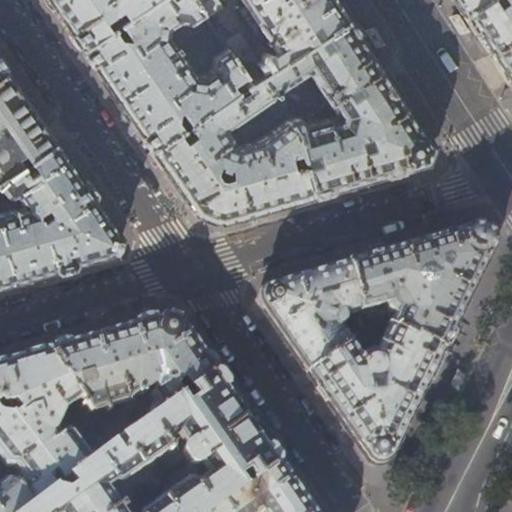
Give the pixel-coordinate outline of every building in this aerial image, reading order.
[(47,0),(52,7),(82,49),(112,28),(119,23),(152,0),(47,0)] [(204,15),(193,0),(152,0),(119,23),(130,38),(127,40),(119,39),(112,28),(82,49),(119,104),(151,150),(178,132),(182,130),(176,121),(177,112),(180,110),(190,124),(234,95),(237,92),(232,85),(245,76),(243,73),(227,49),(214,58),(212,69),(201,77),(194,75),(167,36),(167,29),(178,22),(191,24),(204,15)] [(193,0),(204,15),(206,18),(221,7),(216,0),(193,0)] [(241,0),(245,6),(241,9),(241,12),(258,40),(262,41),(266,38),(275,52),(272,54),(271,54),(270,53),(269,53),(268,52),(267,52),(265,52),(263,53),(262,54),(261,55),(260,56),(260,57),(260,58),(260,60),(260,61),(260,62),(258,63),(239,35),(224,45),(227,49),(243,73),(256,65),(263,75),(314,40),(322,35),(348,18),(336,0),(241,0)] [(455,0),(463,12),(482,0),(455,0)] [(511,0),(482,0),(463,12),(486,47),(511,87),(511,0)] [(258,79),(271,98),(273,102),(283,117),(285,121),(293,133),(311,194),(366,178),(426,161),(431,146),(392,85),(348,18),(322,35),(327,43),(319,48),(314,40),(263,75),(258,79)] [(0,180),(22,165),(16,158),(22,153),(28,161),(54,143),(44,130),(46,129),(5,71),(0,74),(0,180)] [(194,135),(185,141),(178,132),(151,150),(174,183),(195,213),(219,221),(262,209),(311,194),(293,133),(285,121),(258,140),(235,146),(227,143),(230,142),(231,137),(226,130),(271,98),(258,79),(250,84),(244,88),(249,95),(242,100),(238,100),(234,95),(190,124),(188,126),(194,135)] [(275,122),(283,117),(273,102),(266,107),(265,112),(271,121),(275,122)] [(12,210),(0,213),(0,284),(53,270),(115,252),(120,236),(92,195),(55,142),(54,143),(28,161),(22,165),(0,180),(0,189),(3,194),(5,195),(6,196),(7,197),(9,197),(11,197),(13,196),(15,194),(24,208),(16,211),(12,210)] [(346,262),(360,313),(375,309),(376,310),(383,307),(385,306),(385,307),(385,309),(386,312),(387,313),(389,315),(390,316),(392,318),(387,327),(412,340),(413,337),(441,350),(452,329),(469,294),(489,252),(491,249),(491,246),(492,243),(491,238),(489,234),(486,230),(482,228),(478,226),(473,226),(471,226),(412,243),(346,262)] [(346,317),(360,313),(346,262),(303,275),(262,287),(257,301),(284,341),(306,373),(349,343),(339,329),(341,325),(346,326),(347,323),(347,321),(346,319),(346,317)] [(179,396),(188,390),(214,371),(200,352),(182,325),(158,317),(96,335),(45,350),(80,397),(93,414),(105,411),(106,411),(126,406),(151,388),(154,393),(150,397),(149,397),(148,398),(149,399),(149,400),(153,405),(149,408),(149,409),(148,410),(149,412),(149,413),(150,414),(151,415),(179,396)] [(370,321),(363,323),(366,331),(370,330),(372,329),(370,321)] [(412,340),(387,327),(384,326),(376,328),(385,333),(372,360),(366,361),(365,361),(362,363),(349,343),(306,373),(342,423),(370,465),(385,463),(412,409),(441,350),(413,337),(412,340)] [(370,330),(366,331),(361,335),(356,338),(362,346),(375,337),(370,330)] [(21,357),(0,362),(0,403),(60,482),(65,478),(68,476),(92,457),(73,433),(72,432),(71,431),(70,431),(69,431),(68,431),(66,432),(63,433),(61,435),(59,436),(54,431),(62,411),(80,397),(45,350),(21,357)] [(457,391),(458,392),(460,386),(464,378),(464,376),(461,373),(457,370),(453,378),(450,383),(451,386),(454,389),(457,391)] [(237,479),(245,473),(251,482),(278,463),(253,427),(214,371),(188,390),(194,398),(186,404),(179,396),(151,415),(119,437),(124,444),(123,445),(122,449),(123,450),(123,451),(120,453),(111,442),(102,449),(92,457),(68,476),(74,485),(72,487),(65,478),(60,482),(29,506),(21,511),(207,511),(243,487),(237,479)] [(0,463),(3,467),(7,468),(9,466),(19,480),(13,484),(29,506),(60,482),(0,403),(0,463)] [(102,449),(111,442),(113,441),(108,434),(97,442),(102,449)] [(423,460),(422,457),(418,455),(414,453),(404,475),(408,477),(411,479),(415,477),(419,475),(421,469),(424,464),(423,460)] [(311,511),(306,504),(278,463),(251,482),(249,483),(257,494),(251,498),(243,487),(207,511),(311,511)] [(0,511),(21,511),(29,506),(13,484),(9,478),(3,480),(0,481),(0,511)]
